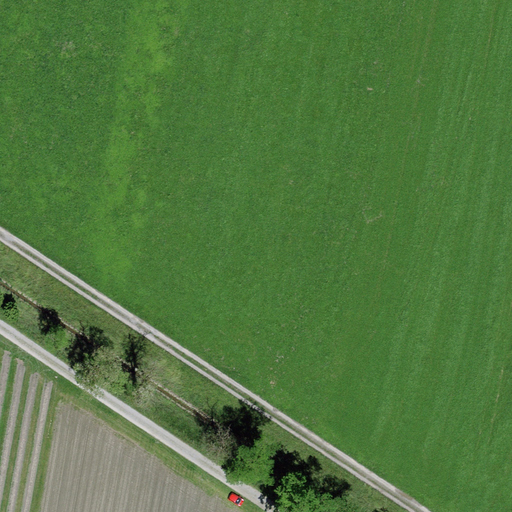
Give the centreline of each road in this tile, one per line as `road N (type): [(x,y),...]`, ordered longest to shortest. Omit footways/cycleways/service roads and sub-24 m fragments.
road 1 (track): [(419,511),(0,232)]
road 2 (track): [(0,322),(287,511)]
